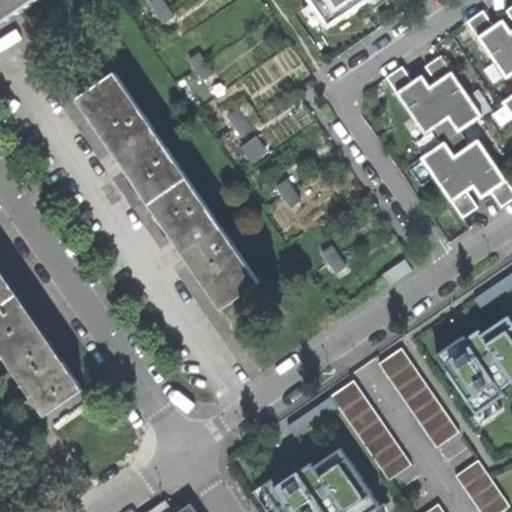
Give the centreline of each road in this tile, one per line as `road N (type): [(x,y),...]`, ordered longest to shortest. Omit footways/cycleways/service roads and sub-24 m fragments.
road 1 (residential): [(475,0),(356,81),(348,100),(454,265)]
road 2 (residential): [(187,453),(0,179)]
road 3 (residential): [(187,453),(454,265)]
